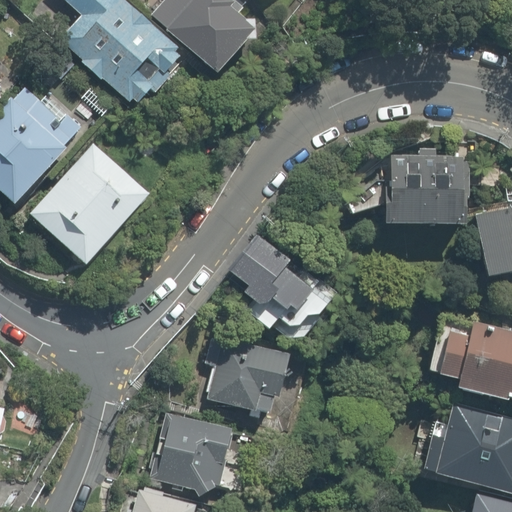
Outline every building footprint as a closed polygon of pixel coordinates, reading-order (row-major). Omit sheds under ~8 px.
[(176,58),(111,0),(51,0),(66,14),(45,44),(122,107),(176,58)] [(257,20),(231,0),(152,0),(141,13),(211,75),(257,20)] [(0,206),(72,125),(13,78),(0,91),(0,206)] [(139,193),(83,144),(20,213),(73,263),(139,193)] [(476,152),(392,156),(386,225),(470,222),(476,152)] [(511,271),(511,208),(479,216),(495,275),(511,271)] [(339,293),(259,234),(232,274),(291,335),(311,338),(339,293)] [(511,326),(459,314),(443,382),(511,398),(511,326)] [(293,351),(215,333),(207,397),(274,411),(293,351)] [(511,411),(450,398),(433,471),(511,488),(511,411)] [(238,428),(170,412),(148,478),(208,496),(221,488),(238,428)] [(165,493),(140,485),(131,511),(195,511),(196,508),(162,498),(165,493)] [(511,511),(511,498),(481,492),(476,511),(511,511)]
